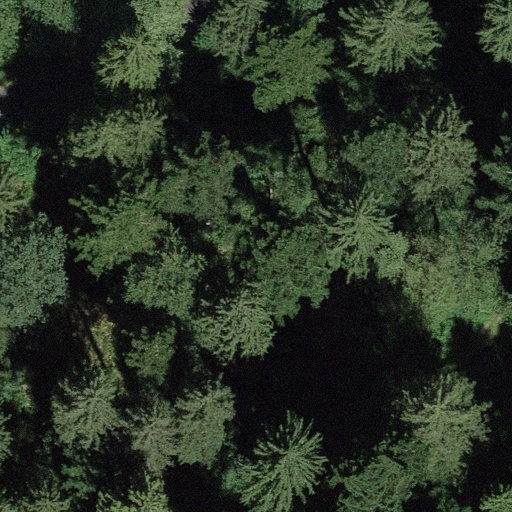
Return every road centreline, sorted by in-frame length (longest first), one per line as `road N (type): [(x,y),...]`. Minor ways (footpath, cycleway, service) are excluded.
road 1 (track): [(322,511),(511,303)]
road 2 (residential): [(225,0),(0,110)]
